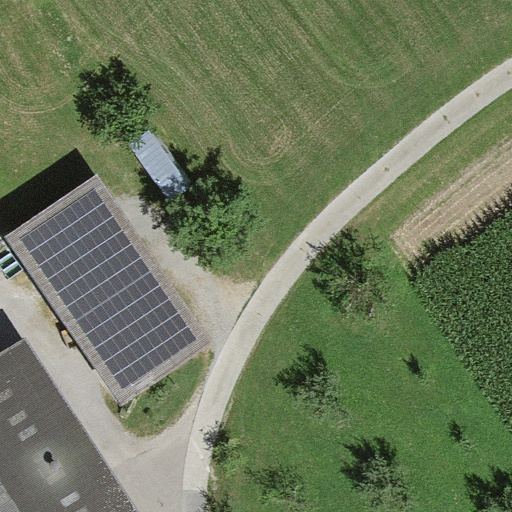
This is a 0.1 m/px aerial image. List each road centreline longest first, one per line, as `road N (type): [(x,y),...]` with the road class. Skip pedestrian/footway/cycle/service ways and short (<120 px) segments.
road 1 (track): [(243,340),(287,269),(332,219),(511,72)]
road 2 (residential): [(198,511),(200,451),(243,340)]
